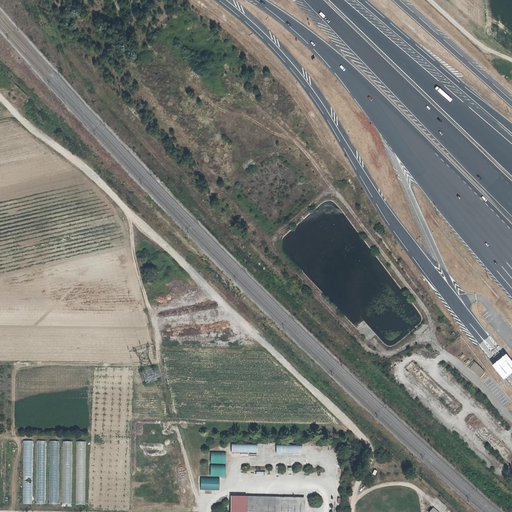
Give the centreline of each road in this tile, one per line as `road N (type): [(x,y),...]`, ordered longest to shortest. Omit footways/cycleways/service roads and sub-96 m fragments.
road 1 (track): [(353,500),(371,453),(367,441),(99,180),(0,97)]
road 2 (motorway): [(221,0),(309,87),(389,217),(511,374)]
road 3 (motorway): [(259,0),(330,55),(511,261)]
road 4 (track): [(202,507),(155,347),(134,219)]
road 5 (motorway): [(314,0),(511,198)]
road 6 (motorway): [(511,159),(336,0)]
road 7 (motorway): [(511,128),(360,0)]
road 8 (motorway): [(511,103),(396,0)]
